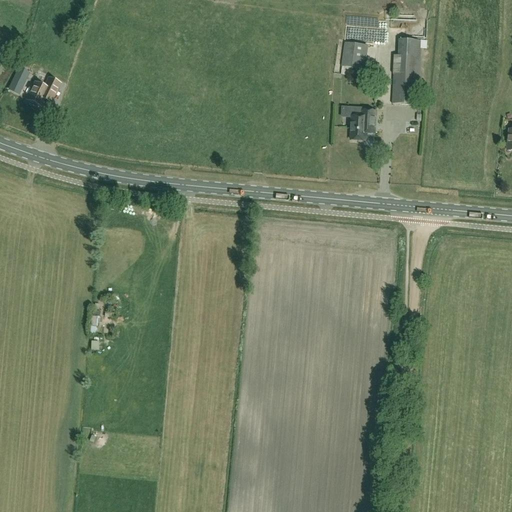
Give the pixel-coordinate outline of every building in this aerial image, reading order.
[(392,20),(392,28),(428,29),(428,21),(392,20)] [(386,28),(377,30),(378,37),(388,35),(386,28)] [(368,45),(345,42),(342,73),(352,74),(353,67),(365,69),(368,45)] [(393,104),(418,105),(421,50),(427,50),(427,43),(400,42),(399,58),(395,58),(393,104)] [(68,67),(72,59),(55,49),(51,57),(68,67)] [(50,78),(52,72),(41,68),(39,74),(50,78)] [(27,79),(17,74),(9,91),(19,95),(27,79)] [(51,104),(61,85),(49,79),(45,88),(35,84),(27,101),(41,108),(44,100),(51,104)] [(375,135),(376,125),(376,113),(362,112),(362,118),(353,118),(351,141),(357,142),(359,144),(363,144),(364,142),(366,142),(367,134),(375,135)] [(97,328),(98,328),(99,318),(92,318),(91,333),(97,334),(97,328)] [(102,354),(102,342),(93,343),(94,354),(102,354)]
